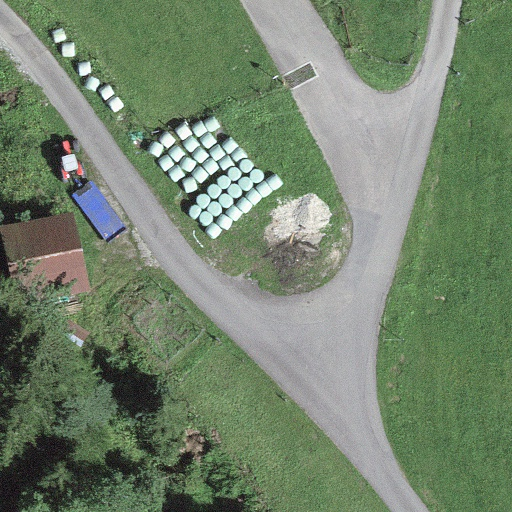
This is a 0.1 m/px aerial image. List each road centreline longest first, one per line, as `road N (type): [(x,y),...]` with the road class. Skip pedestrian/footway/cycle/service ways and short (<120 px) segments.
road 1 (track): [(321,360),(224,304),(178,260),(0,21)]
road 2 (track): [(276,0),(391,189),(376,248),(321,360)]
road 3 (track): [(391,189),(429,90),(449,0)]
road 4 (track): [(414,511),(321,360)]
